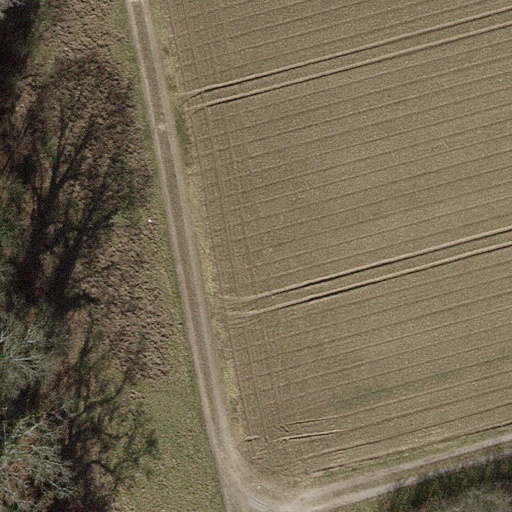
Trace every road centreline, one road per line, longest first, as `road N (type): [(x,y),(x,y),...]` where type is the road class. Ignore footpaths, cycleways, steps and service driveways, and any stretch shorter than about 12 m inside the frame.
road 1 (track): [(246,511),(146,0)]
road 2 (track): [(268,511),(511,446)]
